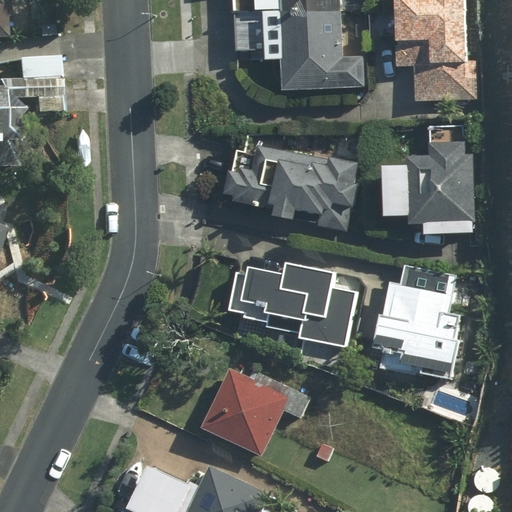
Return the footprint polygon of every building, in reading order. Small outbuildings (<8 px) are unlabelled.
[(279,66),(281,96),(367,90),(364,59),(344,61),(339,0),(231,0),(233,19),(260,17),(264,67),(279,66)] [(469,63),(467,0),(394,0),(397,73),(413,72),(414,108),(482,105),(481,63),(469,63)] [(0,174),(33,172),(30,120),(63,118),(59,58),(13,60),(14,88),(0,88),(0,174)] [(429,164),(406,165),(410,232),(422,232),(423,244),(473,241),(472,229),(477,229),(474,162),(466,162),(465,149),(428,151),(429,164)] [(360,169),(257,150),(252,176),(241,173),(239,180),(229,178),(224,202),(234,204),(233,207),(274,215),(272,226),(293,230),(295,219),(323,224),(324,217),(331,218),(332,211),(354,215),(358,190),(356,189),(360,169)] [(281,278),(246,271),(237,321),(266,326),(265,329),(298,335),(297,341),(321,345),(323,337),(352,342),(361,292),(335,287),(337,274),(284,264),(281,278)] [(455,277),(402,268),(399,287),(388,285),(382,320),(376,319),(370,353),(382,355),(379,371),(452,383),(459,343),(453,342),(457,316),(449,315),(455,277)] [(226,372),(199,431),(261,459),(288,400),(226,372)] [(259,511),(267,495),(207,468),(187,511),(259,511)] [(140,500),(134,511),(180,511),(191,489),(148,469),(135,498),(140,500)]
